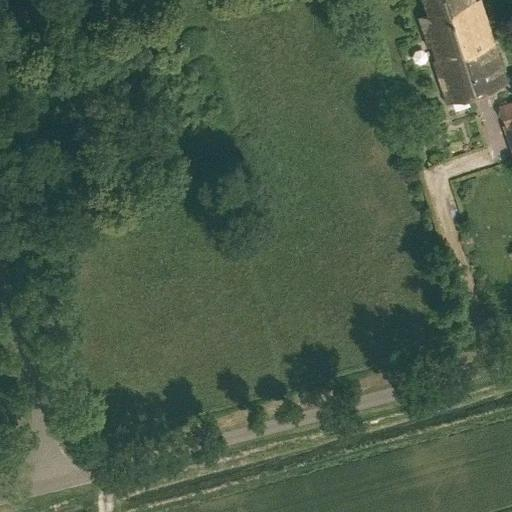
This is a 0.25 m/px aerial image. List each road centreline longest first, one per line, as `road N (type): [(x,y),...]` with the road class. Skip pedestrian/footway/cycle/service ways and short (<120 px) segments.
road 1 (unclassified): [(56,483),(511,362)]
road 2 (unclassified): [(56,483),(0,287)]
